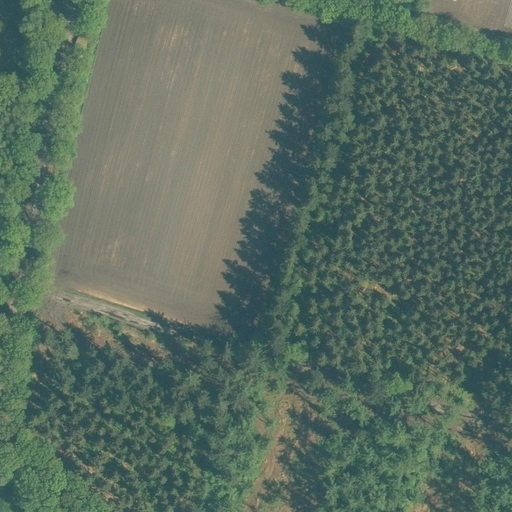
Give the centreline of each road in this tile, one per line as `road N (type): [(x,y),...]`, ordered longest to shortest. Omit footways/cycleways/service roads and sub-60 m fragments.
road 1 (track): [(18,282),(511,421)]
road 2 (unclassified): [(0,381),(80,0)]
